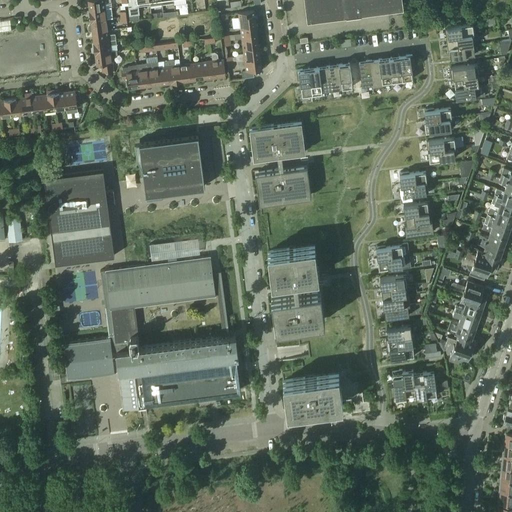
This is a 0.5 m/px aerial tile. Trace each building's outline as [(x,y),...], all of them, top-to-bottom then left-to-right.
[(89,9),(89,10),(90,10),(106,8),(105,2),(111,1),(111,0),(88,0),(90,9),(89,9)] [(403,0),(304,0),(307,22),(347,17),(347,14),(361,13),(361,15),(405,9),(403,0)] [(106,8),(90,10),(89,10),(91,20),(107,18),(113,17),(112,7),(106,8)] [(239,16),(241,27),(257,25),(255,14),(239,16)] [(93,31),(108,29),(107,18),(91,20),(91,21),(92,24),(90,24),(89,26),(89,29),(91,31),(93,31)] [(445,27),(446,37),(474,33),(473,23),(445,27)] [(242,38),(258,36),(257,25),(241,27),(241,33),(234,34),(235,39),(242,38)] [(93,31),(94,41),(94,42),(116,39),(116,33),(109,34),(108,29),(93,31)] [(476,44),(474,33),(446,37),(448,48),(450,48),(474,45),(476,44)] [(258,36),(242,38),(243,49),(259,46),(258,36)] [(337,48),(341,47),(356,45),(355,39),(351,40),(351,38),(340,39),(341,41),(336,42),(337,48)] [(93,52),(95,52),(111,50),(117,50),(118,50),(116,39),(94,42),(94,44),(92,44),(91,45),(92,51),(93,52)] [(507,53),(511,39),(500,41),(501,54),(507,53)] [(475,54),(474,45),(450,48),(451,57),(475,54)] [(261,57),(259,46),(243,49),(244,52),(238,53),(236,56),(237,60),(261,57)] [(111,50),(95,52),(95,53),(97,64),(102,63),(103,72),(114,70),(112,55),(118,54),(117,50),(111,50)] [(213,60),(215,76),(226,74),(224,58),(219,59),(218,53),(215,51),(212,52),(213,60)] [(412,54),(400,56),(403,80),(413,78),(411,65),(414,64),(412,54)] [(400,56),(390,57),(393,81),(403,80),(400,56)] [(243,78),(255,77),(254,70),(262,68),(261,57),(237,60),(237,64),(240,67),(246,66),(246,71),(242,71),(243,78)] [(383,82),(384,82),(393,81),(390,57),(380,58),(383,82)] [(172,82),(183,80),(180,64),(180,58),(174,59),(169,59),(170,65),(172,81),(172,82)] [(380,58),(369,60),(372,84),(372,86),(384,84),(383,82),(380,58)] [(172,82),(172,81),(170,65),(169,59),(164,60),(164,66),(159,67),(161,83),(171,81),(171,82),(172,82)] [(215,76),(213,60),(202,61),(204,77),(215,76)] [(362,85),(372,84),(369,60),(359,61),(362,85)] [(150,84),(161,83),(159,67),(158,61),(147,62),(150,84)] [(193,79),(204,77),(202,61),(191,63),(193,79)] [(137,64),(139,85),(150,84),(147,62),(136,64),(137,64)] [(353,86),(349,62),(339,64),(342,88),(353,86)] [(183,80),(193,79),(191,63),(180,64),(183,80)] [(452,78),(454,78),(478,74),(480,74),(478,63),(450,67),(452,78)] [(137,64),(128,65),(128,66),(123,67),(123,71),(122,72),(123,78),(127,77),(128,87),(139,85),(137,64)] [(339,64),(329,65),(332,89),(342,88),(339,64)] [(320,66),(323,90),(332,89),(329,65),(320,66)] [(320,66),(309,68),(312,94),(323,92),(323,90),(320,66)] [(302,95),(312,94),(309,68),(296,69),(298,80),(300,79),(302,95)] [(478,74),(454,78),(455,87),(479,84),(478,74)] [(479,84),(455,87),(456,97),(480,94),(479,84)] [(76,90),(64,91),(66,107),(69,107),(69,111),(75,110),(74,106),(82,105),(80,89),(76,90)] [(56,109),(66,107),(64,91),(60,92),(59,91),(53,92),(56,109)] [(48,93),(43,94),(45,110),(56,109),(53,92),(48,93)] [(32,95),(34,111),(45,110),(43,94),(32,95)] [(23,113),(34,111),(32,95),(21,97),(23,113)] [(23,113),(21,97),(16,97),(10,98),(13,114),(23,113)] [(493,106),(496,97),(482,99),(482,104),(493,106)] [(4,99),(0,99),(0,101),(2,116),(13,114),(10,98),(4,99)] [(424,108),(426,120),(452,116),(451,107),(434,109),(434,107),(424,108)] [(488,121),(491,112),(479,114),(480,119),(488,121)] [(452,116),(426,120),(424,120),(425,131),(453,128),(452,116)] [(254,158),(306,151),(302,120),(249,127),(254,158)] [(474,137),(482,136),(485,128),(473,130),(474,137)] [(174,190),(205,186),(198,134),(139,142),(135,142),(137,156),(137,158),(143,170),(146,193),(147,198),(162,196),(174,190)] [(427,140),(428,151),(454,148),(456,148),(455,136),(427,140)] [(454,148),(428,151),(429,161),(455,157),(454,148)] [(310,181),(308,174),(307,165),(283,169),(277,169),(255,173),(259,197),(260,203),(311,196),(310,181)] [(502,173),(500,178),(511,181),(511,169),(504,167),(502,173)] [(103,169),(45,176),(56,263),(115,255),(108,203),(115,202),(114,189),(106,190),(103,169)] [(399,172),(401,183),(427,180),(426,170),(409,173),(409,171),(399,172)] [(506,185),(504,190),(511,192),(511,181),(500,178),(499,182),(506,185)] [(427,180),(401,183),(399,184),(400,195),(428,191),(427,180)] [(511,192),(504,190),(497,187),(493,198),(511,204),(511,192)] [(489,208),(511,216),(511,204),(493,198),(492,202),(489,208)] [(404,204),(405,215),(429,211),(431,211),(430,200),(404,204)] [(511,222),(511,216),(489,208),(486,218),(510,226),(511,223),(511,222)] [(405,215),(406,223),(430,220),(429,211),(405,215)] [(21,239),(19,214),(6,216),(9,240),(21,239)] [(490,231),(508,237),(510,230),(509,230),(510,226),(486,218),(482,228),(490,231)] [(430,220),(406,223),(404,223),(406,235),(434,231),(432,220),(430,220)] [(480,233),(479,238),(503,247),(504,243),(505,243),(508,237),(490,231),(488,236),(480,233)] [(444,246),(448,235),(437,237),(438,247),(444,246)] [(503,250),(502,250),(503,247),(479,238),(477,243),(485,245),(483,250),(501,257),(503,250)] [(386,244),(376,246),(378,259),(402,255),(409,254),(408,242),(401,243),(401,244),(390,246),(386,246),(386,244)] [(319,276),(317,261),(315,245),(268,251),(269,260),(272,282),(319,276)] [(498,263),(501,257),(483,250),(478,249),(476,255),(468,252),(466,256),(496,267),(498,263)] [(402,255),(378,259),(379,268),(400,265),(400,268),(411,266),(409,254),(402,255)] [(236,334),(229,335),(220,272),(212,273),(211,255),(101,270),(109,335),(70,341),(69,333),(63,334),(68,376),(119,370),(124,405),(146,402),(146,401),(242,388),(237,354),(238,354),(236,334)] [(492,266),(466,256),(465,261),(467,262),(466,264),(469,269),(471,270),(470,274),(484,279),(486,275),(487,275),(489,269),(495,271),(496,267),(492,266)] [(406,274),(380,277),(381,288),(407,284),(406,274)] [(482,296),(486,298),(487,294),(482,292),(484,286),(468,280),(466,286),(454,282),(452,283),(451,286),(482,296)] [(381,288),(383,298),(409,294),(407,284),(381,288)] [(461,301),(465,303),(482,308),(483,308),(485,302),(484,302),(486,298),(482,296),(451,286),(449,290),(463,295),(461,301)] [(325,320),(324,313),(321,289),(275,296),(279,326),(322,321),(325,320)] [(429,301),(435,303),(438,295),(432,293),(430,298),(429,301)] [(383,298),(384,309),(408,305),(410,305),(409,294),(383,298)] [(481,314),(483,308),(465,303),(464,308),(456,305),(455,310),(479,318),(480,314),(481,314)] [(409,315),(408,305),(384,309),(385,318),(409,315)] [(478,322),(479,318),(455,310),(453,314),(460,317),(459,322),(476,328),(479,322),(478,322)] [(447,331),(458,334),(474,340),(475,339),(472,338),(473,334),(474,335),(476,328),(459,322),(457,328),(449,326),(447,331)] [(411,324),(387,327),(388,337),(412,334),(411,324)] [(387,348),(389,348),(413,345),(415,345),(414,334),(412,334),(388,337),(386,337),(387,348)] [(475,340),(474,340),(458,334),(456,339),(448,337),(447,341),(471,349),(472,346),(473,346),(475,340)] [(469,358),(471,353),(470,352),(471,349),(447,341),(441,339),(437,337),(437,338),(443,350),(446,350),(447,353),(468,360),(468,358),(469,358)] [(413,345),(389,348),(390,358),(414,355),(413,345)] [(58,358),(48,359),(50,379),(60,378),(58,358)] [(413,369),(403,371),(406,395),(416,394),(414,373),(413,369)] [(436,385),(434,370),(424,371),(427,395),(439,394),(438,384),(436,385)] [(393,372),(395,386),(393,387),(394,396),(406,395),(403,371),(393,372)] [(417,397),(427,395),(424,371),(414,373),(416,394),(417,397)] [(336,373),(283,380),(285,393),(287,408),(287,411),(294,410),(311,408),(343,404),(339,373),(336,373)] [(89,385),(72,387),(78,436),(95,433),(89,385)] [(506,412),(506,413),(504,414),(503,417),(504,419),(504,420),(511,422),(511,409),(508,408),(507,412),(506,412)] [(506,432),(506,438),(504,439),(503,444),(511,444),(511,424),(508,423),(507,432),(506,432)] [(511,444),(503,444),(503,448),(504,450),(504,455),(511,456),(511,444)] [(511,456),(504,455),(503,461),(502,462),(501,467),(503,467),(511,467),(511,456)] [(511,467),(503,467),(501,467),(501,471),(502,473),(502,478),(511,479),(511,467)] [(511,479),(502,478),(501,484),(500,486),(499,490),(511,491),(511,479)] [(511,491),(499,490),(499,495),(500,496),(499,502),(511,503),(511,491)]
